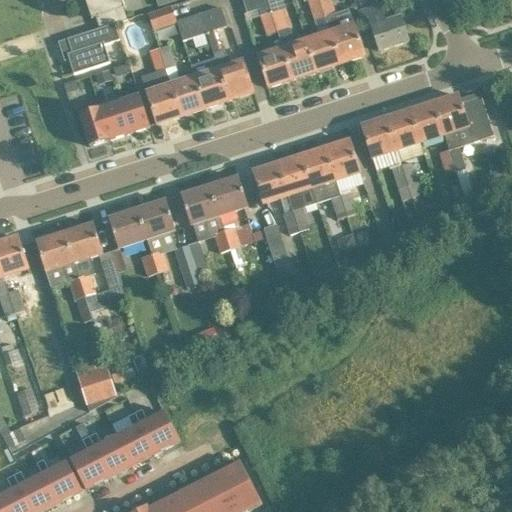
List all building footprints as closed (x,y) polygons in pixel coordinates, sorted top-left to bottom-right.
[(117,24),(119,24),(128,21),(124,8),(125,8),(122,0),(85,0),(88,9),(93,7),(100,30),(117,24)] [(267,36),(278,33),(266,0),(245,0),(243,1),(247,14),(259,10),(261,16),(260,17),(267,36)] [(266,0),(278,33),(283,49),(294,81),(318,73),(307,41),(296,45),(290,28),(288,29),(282,12),(286,11),(282,0),(266,0)] [(307,41),(318,73),(341,65),(319,0),(310,0),(308,1),(319,37),(307,41)] [(319,0),(341,65),(366,57),(355,25),(349,9),(336,14),(331,0),(319,0)] [(373,29),(381,52),(409,43),(401,18),(386,23),(381,6),(361,13),(367,31),(373,29)] [(207,35),(215,59),(219,70),(230,102),(254,94),(244,62),(232,66),(226,50),(223,51),(217,35),(233,30),(231,26),(228,27),(221,8),(200,15),(207,35)] [(151,17),(158,39),(180,33),(173,10),(151,17)] [(197,38),(207,35),(200,15),(185,20),(191,40),(197,38)] [(120,41),(115,25),(100,30),(68,40),(72,54),(68,55),(74,75),(110,64),(105,46),(120,41)] [(169,47),(160,50),(182,118),(206,110),(195,78),(181,83),(169,47)] [(294,81),(283,49),(259,57),(269,89),(294,81)] [(182,118),(160,50),(150,53),(162,89),(147,94),(158,126),(182,118)] [(192,66),(195,78),(206,110),(230,102),(219,70),(215,59),(192,66)] [(116,69),(114,69),(117,78),(132,73),(129,64),(116,69)] [(108,71),(98,75),(100,80),(102,84),(112,80),(109,71),(108,71)] [(67,85),(64,86),(67,94),(79,91),(77,85),(76,82),(67,85)] [(459,96),(450,100),(464,144),(471,137),(481,142),(494,137),(480,94),(460,100),(459,96)] [(140,97),(120,103),(130,135),(151,128),(140,97)] [(421,109),(432,141),(445,136),(450,151),(440,155),(446,175),(457,172),(464,193),(467,203),(477,200),(460,149),(461,148),(464,144),(450,100),(421,109)] [(100,103),(99,104),(111,141),(130,135),(120,103),(102,109),(100,103)] [(111,141),(99,104),(79,110),(91,148),(111,141)] [(403,150),(432,141),(421,109),(392,118),(403,150)] [(374,160),(403,150),(392,118),(363,128),(374,160)] [(350,142),(326,150),(336,182),(361,174),(350,142)] [(326,150),(302,157),(318,205),(332,200),(338,221),(348,218),(341,197),(336,182),(326,150)] [(302,157),(279,165),(289,197),(300,233),(310,230),(303,210),(318,205),(302,157)] [(392,170),(399,191),(398,191),(402,203),(424,195),(420,184),(419,184),(412,163),(392,170)] [(289,197),(279,165),(254,173),(264,205),(281,199),(285,211),(284,211),(285,215),(283,215),(290,236),(300,233),(289,197)] [(239,178),(211,187),(220,218),(249,208),(239,178)] [(199,242),(188,246),(197,273),(199,273),(209,269),(200,243),(215,238),(222,257),(219,259),(220,260),(217,263),(218,266),(222,267),(224,264),(226,271),(236,267),(231,252),(225,232),(220,218),(211,187),(182,196),(192,227),(193,226),(199,242)] [(464,193),(455,199),(462,212),(467,209),(469,208),(467,203),(464,193)] [(341,197),(348,218),(358,215),(351,194),(341,197)] [(167,201),(138,210),(148,241),(177,232),(167,201)] [(119,250),(111,253),(119,275),(128,272),(121,249),(148,241),(138,210),(109,220),(119,250)] [(405,212),(391,217),(395,230),(409,226),(405,212)] [(262,222),(269,244),(270,243),(274,256),(285,252),(282,239),(283,239),(276,218),(262,222)] [(66,234),(86,298),(97,294),(91,277),(96,275),(91,259),(100,256),(110,290),(108,291),(113,306),(127,301),(119,275),(111,253),(104,255),(94,225),(66,234)] [(225,232),(231,252),(242,248),(236,229),(225,232)] [(264,231),(253,235),(255,242),(256,243),(267,240),(264,231)] [(77,301),(86,298),(66,234),(50,239),(47,236),(40,238),(39,242),(37,243),(47,273),(52,289),(69,284),(75,302),(77,301)] [(337,241),(343,256),(359,250),(353,235),(337,241)] [(19,238),(0,244),(0,264),(4,278),(29,270),(19,238)] [(197,273),(188,246),(174,251),(186,289),(202,284),(199,273),(197,273)] [(163,252),(152,256),(158,275),(169,271),(163,252)] [(158,275),(152,256),(141,259),(148,278),(158,275)] [(0,264),(0,299),(6,319),(16,315),(9,293),(4,278),(0,264)] [(314,272),(320,292),(321,295),(343,287),(340,278),(342,277),(337,264),(314,272)] [(304,297),(303,275),(287,276),(287,297),(304,297)] [(9,293),(16,315),(26,311),(19,291),(9,293)] [(86,298),(77,301),(79,310),(89,307),(86,298)] [(213,320),(219,340),(233,336),(226,316),(213,320)] [(213,328),(203,332),(208,344),(217,340),(213,328)] [(142,352),(128,357),(130,364),(133,363),(139,380),(151,376),(142,352)] [(11,353),(3,356),(7,368),(15,366),(11,353)] [(89,410),(116,396),(109,371),(97,374),(94,365),(85,368),(87,375),(79,378),(89,410)] [(133,369),(110,374),(113,384),(136,375),(133,369)] [(17,395),(25,418),(39,412),(31,389),(17,395)] [(143,411),(136,415),(141,425),(148,421),(143,411)] [(141,425),(156,455),(180,443),(164,413),(148,421),(141,425)] [(129,418),(134,428),(141,425),(136,415),(129,418)] [(3,419),(0,420),(0,434),(2,438),(3,437),(11,433),(3,419)] [(134,428),(118,436),(133,467),(156,455),(141,425),(134,428)] [(97,434),(90,438),(95,448),(102,445),(97,434)] [(102,445),(95,448),(111,478),(133,467),(118,436),(102,445)] [(83,441),(88,452),(95,448),(90,438),(83,441)] [(95,448),(88,452),(71,460),(87,490),(111,478),(95,448)] [(37,465),(42,475),(50,471),(44,461),(37,465)] [(42,475),(58,505),(82,493),(66,463),(50,471),(42,475)] [(229,500),(235,511),(240,511),(245,510),(245,511),(248,511),(261,506),(239,463),(221,472),(234,498),(229,500)] [(234,498),(221,472),(211,477),(224,502),(229,500),(234,498)] [(21,473),(14,476),(20,487),(27,483),(21,473)] [(20,487),(32,511),(44,511),(58,505),(42,475),(27,483),(20,487)] [(7,480),(13,490),(20,487),(14,476),(7,480)] [(193,486),(206,511),(235,511),(229,500),(224,502),(211,477),(193,486)] [(206,511),(193,486),(176,495),(184,511),(206,511)] [(13,490),(0,496),(0,504),(4,511),(32,511),(20,487),(13,490)] [(184,511),(176,495),(166,500),(172,511),(184,511)] [(172,511),(166,500),(149,509),(150,511),(172,511)]
